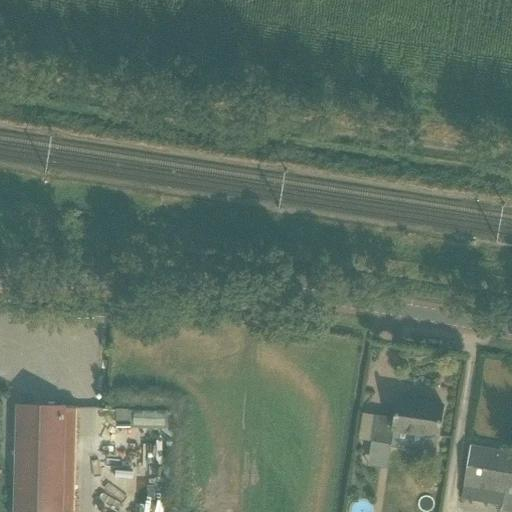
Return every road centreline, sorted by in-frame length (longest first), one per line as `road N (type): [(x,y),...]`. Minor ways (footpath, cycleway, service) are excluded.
road 1 (track): [(0,92),(511,170)]
road 2 (tertiary): [(511,329),(190,283),(0,282)]
